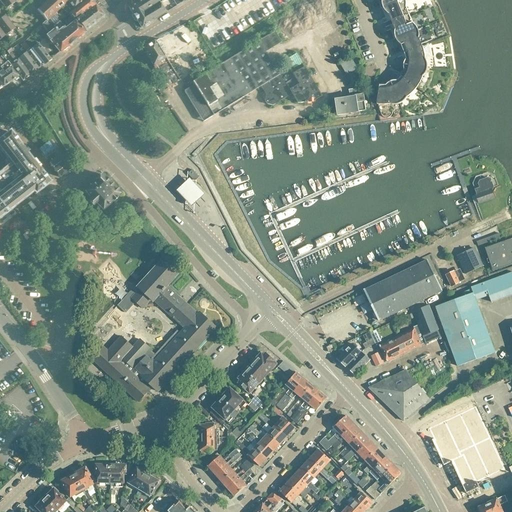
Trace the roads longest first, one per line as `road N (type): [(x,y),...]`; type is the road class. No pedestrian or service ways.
road 1 (tertiary): [(269,309),(116,149)]
road 2 (unknown): [(389,438),(503,350),(493,310)]
road 3 (unclassified): [(241,511),(347,391)]
road 4 (tertiary): [(156,422),(269,309)]
road 5 (residential): [(84,443),(0,318)]
road 6 (residential): [(115,16),(0,108)]
